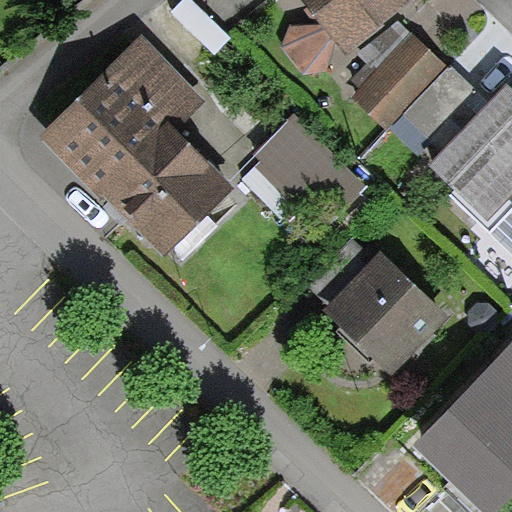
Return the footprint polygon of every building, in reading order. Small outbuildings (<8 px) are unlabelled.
[(305,0),(325,25),(337,41),(346,53),(411,0),(305,0)] [(352,96),(386,127),(445,64),(398,23),(360,53),(369,63),(352,80),(360,88),(352,96)] [(328,71),(337,41),(325,25),(290,25),(283,46),(304,75),(328,71)] [(36,136),(99,201),(106,194),(167,256),(239,186),(184,129),(209,105),(141,35),(36,136)] [(453,67),(390,133),(487,226),(511,199),(511,88),(507,84),(490,101),(453,67)] [(291,118),(257,154),(264,160),(245,180),(306,238),(359,183),(291,118)] [(379,250),(317,308),(385,380),(446,322),(379,250)] [(511,343),(415,446),(484,511),(498,511),(511,497),(511,343)]
